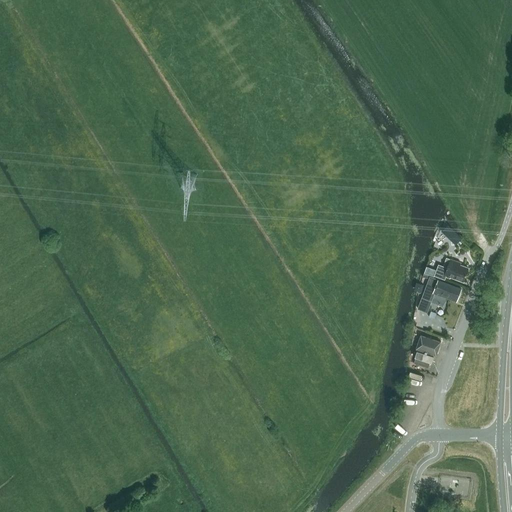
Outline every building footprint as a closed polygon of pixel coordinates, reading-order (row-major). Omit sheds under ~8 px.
[(455,244),(462,237),(448,224),(442,230),(455,244)] [(463,281),(468,268),(460,265),(461,263),(446,258),(443,266),(438,265),(434,275),(444,279),(445,276),(450,278),(450,277),(463,281)] [(430,277),(423,295),(417,309),(426,312),(431,299),(442,303),(444,297),(456,301),(461,288),(438,279),(437,280),(430,277)] [(434,311),(431,317),(442,322),(446,316),(434,311)] [(416,357),(414,363),(427,368),(430,362),(431,363),(433,357),(426,354),(427,352),(436,355),(440,342),(420,336),(416,349),(425,351),(424,353),(417,351),(414,357),(416,357)]
